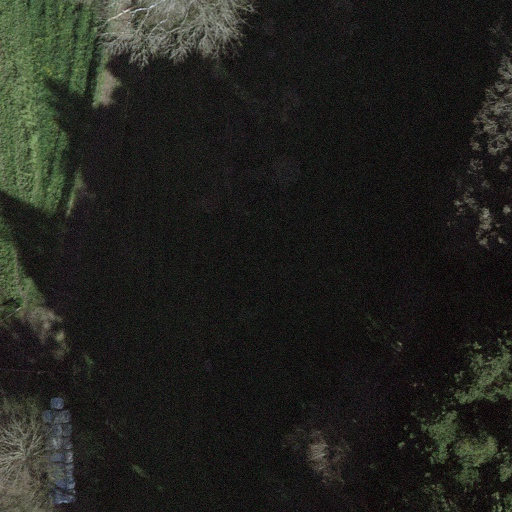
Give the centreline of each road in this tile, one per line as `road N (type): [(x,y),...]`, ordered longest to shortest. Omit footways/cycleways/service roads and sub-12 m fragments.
road 1 (track): [(128,0),(41,369),(63,511)]
road 2 (track): [(41,369),(7,511)]
